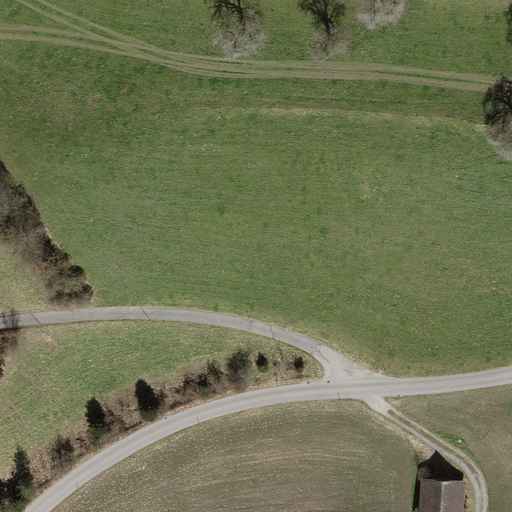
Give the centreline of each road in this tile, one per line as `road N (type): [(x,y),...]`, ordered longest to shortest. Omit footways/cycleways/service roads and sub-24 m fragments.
road 1 (unclassified): [(35,511),(116,453),(185,419),(265,396),(511,373)]
road 2 (track): [(358,388),(323,356),(237,326),(72,322),(0,329)]
road 3 (track): [(358,388),(470,470),(482,490),(478,511)]
